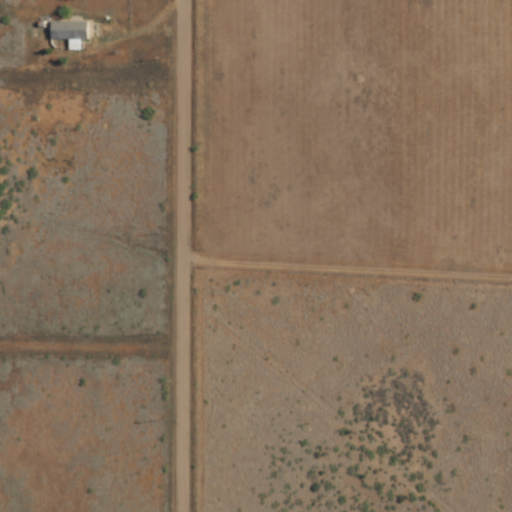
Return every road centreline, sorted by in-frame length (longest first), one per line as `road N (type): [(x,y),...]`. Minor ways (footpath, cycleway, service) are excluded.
road 1 (residential): [(155,511),(160,0)]
road 2 (track): [(0,68),(164,67)]
road 3 (track): [(0,310),(159,309)]
